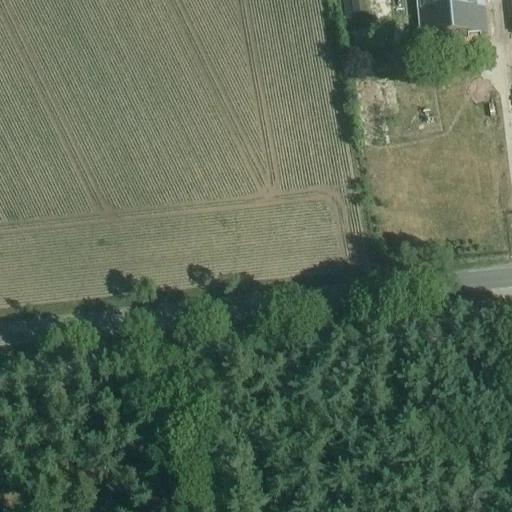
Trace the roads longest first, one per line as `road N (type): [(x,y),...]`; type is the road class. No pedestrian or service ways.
road 1 (tertiary): [(0,333),(511,279)]
road 2 (track): [(156,316),(191,511)]
